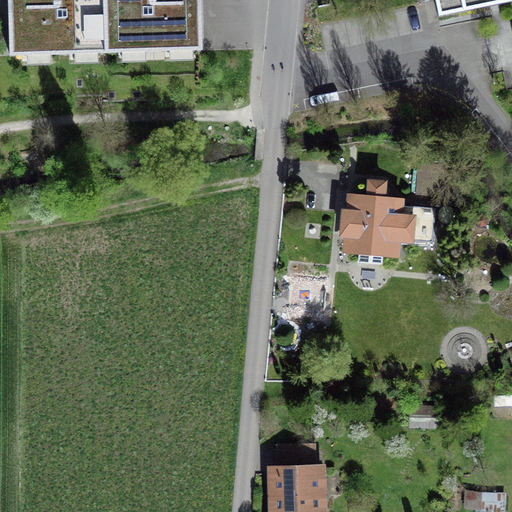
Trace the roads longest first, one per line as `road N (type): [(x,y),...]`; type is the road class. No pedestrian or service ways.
road 1 (residential): [(240,511),(275,176),(283,0)]
road 2 (track): [(275,176),(0,230)]
